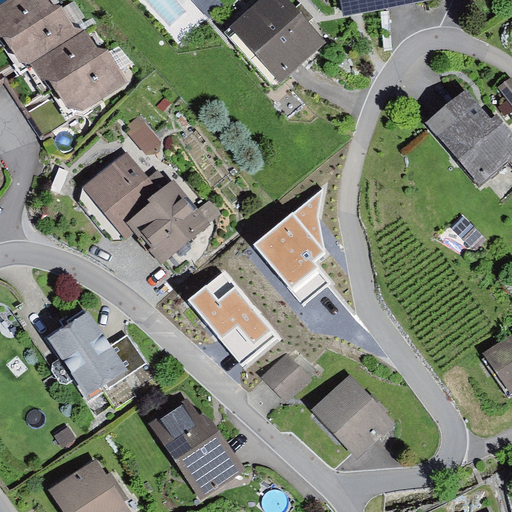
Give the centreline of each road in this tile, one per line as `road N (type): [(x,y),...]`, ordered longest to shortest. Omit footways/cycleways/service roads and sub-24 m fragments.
road 1 (residential): [(332,490),(421,477),(453,448),(446,415),(381,328),(360,280),(349,204),(373,106),(388,74),(423,41),(466,44),(511,65)]
road 2 (residential): [(0,255),(45,255),(109,286),(332,490)]
